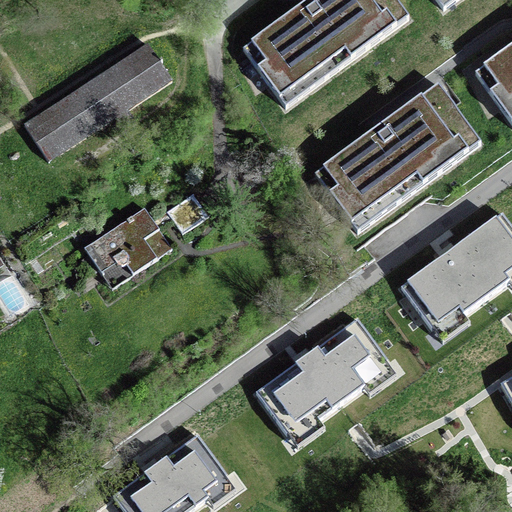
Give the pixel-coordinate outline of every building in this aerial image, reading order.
[(399,0),(298,0),(237,45),(283,107),(410,14),(399,0)] [(511,46),(475,75),(511,123),(511,46)] [(142,48),(27,124),(50,159),(111,119),(117,129),(129,121),(123,112),(166,84),(142,48)] [(436,86),(315,175),(358,234),(479,144),(436,86)] [(511,221),(503,210),(382,299),(426,358),(511,294),(511,221)] [(140,212),(80,251),(106,289),(165,250),(140,212)] [(372,308),(251,397),(295,456),(416,366),(372,308)] [(511,373),(476,394),(511,457),(511,456),(511,373)] [(234,404),(113,494),(126,511),(210,511),(277,463),(234,404)]
